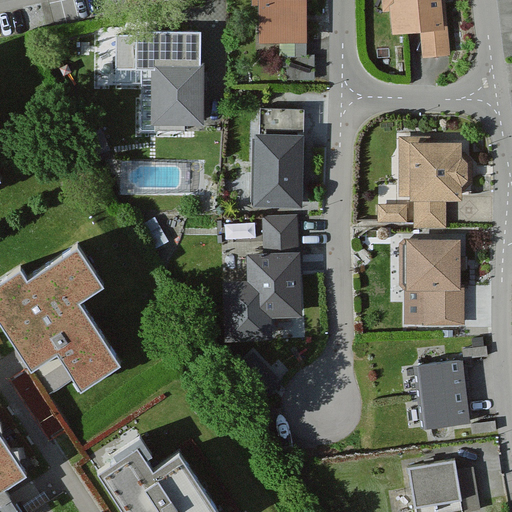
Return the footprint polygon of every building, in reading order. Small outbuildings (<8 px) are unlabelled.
[(309,1),(292,1),(292,0),(253,0),(253,10),(261,10),(261,45),(309,46),(309,1)] [(424,63),(450,62),(445,0),(383,0),(385,18),(393,17),(394,37),(422,35),(424,63)] [(135,32),(115,32),(114,66),(136,67),(136,58),(200,59),(201,25),(135,25),(135,32)] [(160,124),(199,124),(200,98),(198,98),(198,73),(162,72),(160,124)] [(307,139),(257,138),(256,207),(306,208),(307,139)] [(466,203),(466,191),(472,185),(472,169),(465,162),(464,147),(400,147),(400,201),(414,201),(414,231),(447,231),(447,203),(466,203)] [(407,227),(407,210),(379,210),(378,226),(407,227)] [(299,221),(263,222),(264,257),(250,257),(251,321),(305,320),(303,258),(300,258),(299,221)] [(463,245),(410,245),(409,293),(423,293),(422,326),(466,326),(466,289),(462,289),(463,245)] [(25,268),(0,282),(0,304),(41,366),(63,351),(87,384),(125,358),(82,298),(108,281),(84,247),(32,278),(25,268)] [(472,422),(463,363),(420,369),(429,429),(472,422)] [(0,423),(0,492),(31,471),(0,423)] [(144,445),(104,471),(131,511),(217,511),(181,457),(162,470),(144,445)] [(441,511),(470,506),(460,456),(404,467),(412,511),(441,511)]
